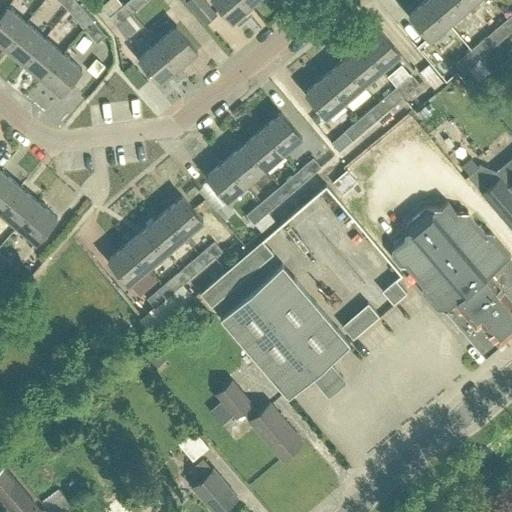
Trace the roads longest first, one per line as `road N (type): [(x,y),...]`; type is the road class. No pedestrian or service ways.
road 1 (residential): [(0,98),(43,134),(72,141),(178,125),(331,0)]
road 2 (tertiary): [(347,511),(511,372)]
